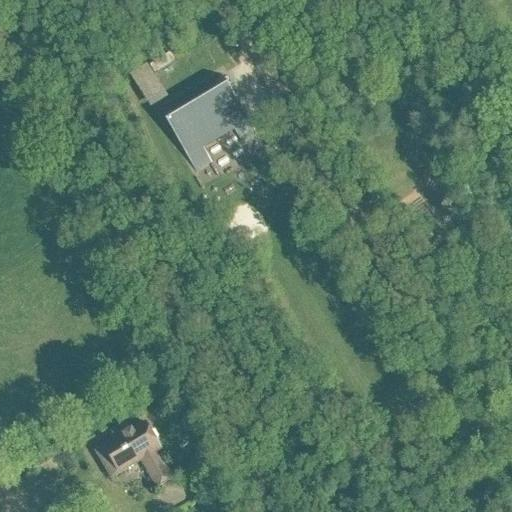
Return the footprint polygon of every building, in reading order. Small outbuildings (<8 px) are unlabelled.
[(152,76),(144,81),(155,99),(163,94),(152,76)] [(223,79),(162,115),(196,174),(212,165),(203,149),(246,124),(233,102),(232,102),(226,92),(230,90),(223,79)] [(252,128),(238,137),(243,146),(258,138),(252,128)] [(163,449),(147,421),(126,434),(121,426),(110,432),(114,439),(93,451),(111,481),(142,463),(157,488),(172,479),(157,453),(163,449)] [(61,455),(52,439),(23,455),(32,471),(61,455)]
